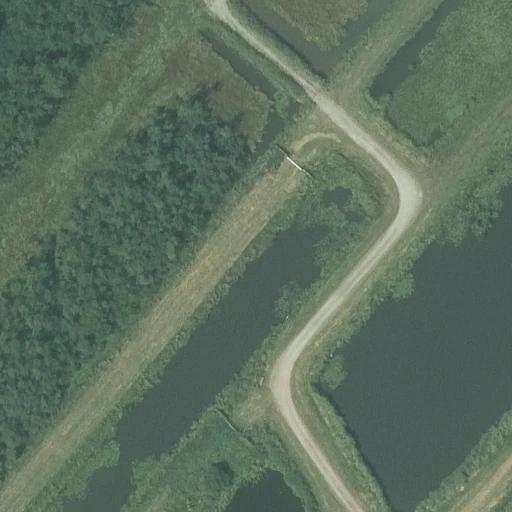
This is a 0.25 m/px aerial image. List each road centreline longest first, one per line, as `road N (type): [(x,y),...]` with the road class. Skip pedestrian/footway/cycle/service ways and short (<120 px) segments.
road 1 (track): [(153,511),(279,383)]
road 2 (track): [(220,0),(266,57),(333,108)]
